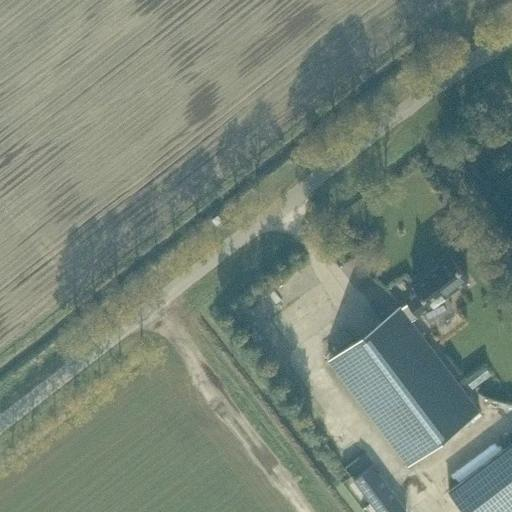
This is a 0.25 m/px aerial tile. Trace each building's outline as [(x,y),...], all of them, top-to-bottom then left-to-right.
[(485,194),(463,166),(452,174),(473,202),(485,194)] [(402,306),(328,360),(408,466),(481,411),(413,321),(423,314),(429,322),(453,304),(447,296),(470,279),(453,257),(414,287),(420,294),(403,307),(402,306)] [(450,333),(438,342),(459,369),(470,360),(450,333)] [(511,511),(511,441),(449,490),(466,511),(511,511)] [(352,481),(375,511),(406,511),(407,511),(373,467),(352,481)]
